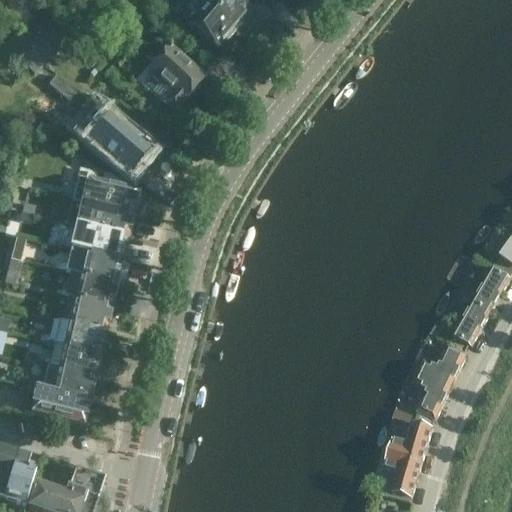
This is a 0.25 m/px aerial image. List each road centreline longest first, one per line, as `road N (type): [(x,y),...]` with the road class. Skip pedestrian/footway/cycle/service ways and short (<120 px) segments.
road 1 (tertiary): [(137,511),(197,248),(243,159),(368,0)]
road 2 (unclassified): [(425,511),(457,407),(511,302)]
